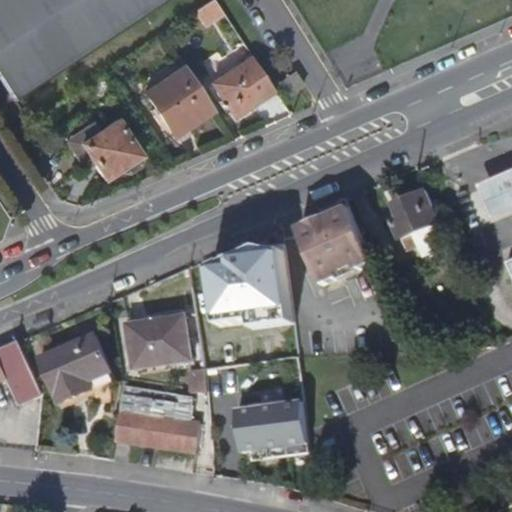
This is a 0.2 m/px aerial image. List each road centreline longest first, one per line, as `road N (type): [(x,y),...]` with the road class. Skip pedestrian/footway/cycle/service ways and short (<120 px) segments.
road 1 (primary): [(0,327),(224,224),(358,143)]
road 2 (primary): [(358,143),(210,186),(59,250)]
road 3 (unknown): [(281,189),(307,293),(323,307),(349,306),(394,289)]
road 4 (residential): [(266,0),(358,143)]
road 5 (primary): [(358,143),(511,72)]
road 6 (residential): [(73,488),(204,511)]
